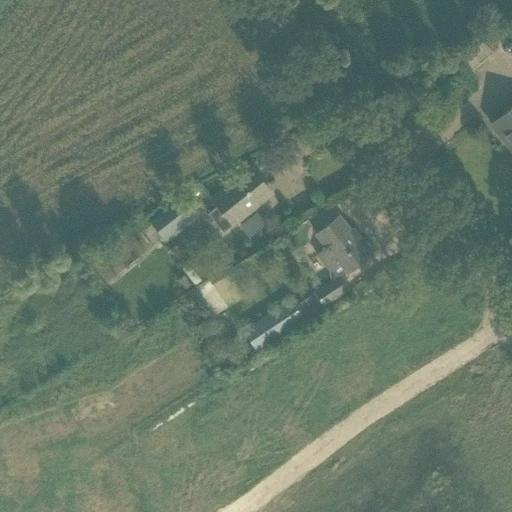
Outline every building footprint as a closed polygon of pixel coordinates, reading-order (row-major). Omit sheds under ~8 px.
[(511,106),(491,124),(511,150),(511,106)] [(250,168),(215,196),(235,222),(271,194),(250,168)] [(150,222),(164,239),(197,212),(184,195),(150,222)] [(327,247),(316,256),(329,271),(339,262),(346,272),(368,254),(366,252),(369,249),(361,239),(358,242),(338,217),(316,234),(327,247)] [(240,267),(213,284),(210,280),(192,292),(209,317),(226,305),(243,294),(236,284),(247,278),(240,267)] [(346,290),(338,277),(294,305),(290,299),(242,330),(254,348),(346,290)] [(322,359),(301,375),(327,410),(348,393),(322,359)] [(301,375),(281,391),(307,425),(327,410),(301,375)] [(281,391),(261,406),(287,441),(307,425),(281,391)] [(261,406),(240,423),(267,457),(287,441),(261,406)] [(216,441),(195,457),(222,492),(242,475),(216,441)] [(195,457),(175,473),(202,507),(222,492),(195,457)] [(175,473),(154,489),(172,511),(195,511),(202,507),(175,473)]
